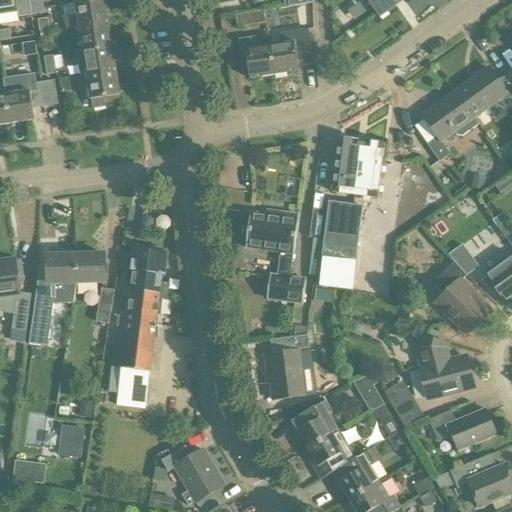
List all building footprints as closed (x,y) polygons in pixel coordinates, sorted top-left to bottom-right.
[(33,16),(30,0),(0,0),(0,15),(19,12),(20,18),(33,16)] [(30,0),(33,16),(45,14),(43,0),(30,0)] [(103,0),(77,4),(78,16),(65,18),(67,30),(80,28),(109,24),(105,0),(103,0)] [(367,0),(379,16),(395,5),(392,2),(394,0),(367,0)] [(238,28),(266,24),(265,12),(236,16),(238,28)] [(40,34),(51,32),(49,19),(38,21),(40,34)] [(109,24),(80,28),(84,52),(113,47),(109,24)] [(270,47),(274,76),(299,72),(298,63),(312,61),(313,65),(314,65),(309,29),(281,34),(283,45),(270,47)] [(0,41),(12,40),(10,30),(0,31),(0,41)] [(51,32),(40,34),(43,48),(53,46),(51,32)] [(274,76),(270,47),(257,49),(255,38),(239,40),(241,52),(246,52),(251,80),(274,76)] [(117,71),(113,47),(84,52),(88,76),(117,71)] [(47,76),(56,74),(53,57),(45,58),(47,76)] [(471,82),(457,92),(475,118),(508,95),(511,100),(511,99),(511,78),(509,74),(499,82),(490,70),(472,84),(471,82)] [(121,104),(117,71),(88,76),(91,100),(93,109),(121,104)] [(59,80),(62,94),(72,92),(70,78),(59,80)] [(42,83),(46,107),(59,105),(55,81),(42,83)] [(30,92),(6,95),(11,124),(35,120),(33,109),(46,107),(42,83),(29,85),(30,92)] [(474,119),(475,118),(457,92),(441,103),(442,105),(424,118),(438,137),(427,145),(440,163),(451,155),(442,142),(453,134),(455,136),(463,138),(479,126),(474,119)] [(6,95),(0,96),(0,125),(11,124),(6,95)] [(356,196),(363,142),(339,139),(333,193),(356,196)] [(384,145),(363,142),(356,196),(378,198),(384,145)] [(511,186),(511,185),(511,171),(510,171),(501,190),(508,193),(511,186)] [(485,177),(473,175),(471,188),(483,190),(485,177)] [(325,240),(323,259),(357,263),(363,207),(330,203),(325,240)] [(289,278),(292,254),(294,254),(298,216),(267,212),(267,216),(251,214),(246,248),(280,253),(277,277),(270,276),(267,299),(303,304),(306,280),(289,278)] [(502,213),(492,221),(497,227),(507,220),(502,213)] [(505,304),(511,298),(511,226),(507,220),(497,227),(511,247),(511,258),(486,277),(505,304)] [(321,277),(323,259),(325,240),(314,239),(310,276),(321,277)] [(133,271),(136,272),(136,271),(149,273),(146,294),(169,297),(171,284),(162,283),(163,275),(166,275),(169,253),(166,253),(164,250),(142,247),(139,250),(136,249),(136,254),(125,252),(122,269),(133,270),(133,271)] [(74,304),(78,284),(77,255),(48,256),(49,281),(38,281),(29,345),(48,347),(54,304),(74,304)] [(105,255),(77,255),(78,284),(106,283),(105,255)] [(16,260),(0,262),(0,299),(21,296),(19,282),(23,281),(21,261),(17,262),(16,260)] [(468,335),(491,313),(461,282),(467,276),(454,263),(433,284),(445,296),(435,305),(448,319),(450,317),(468,335)] [(136,272),(133,290),(128,289),(125,312),(120,312),(113,367),(123,369),(120,395),(118,405),(145,409),(149,372),(150,372),(158,315),(162,315),(164,300),(168,301),(169,297),(146,294),(149,273),(136,271),(136,272)] [(102,289),(97,323),(109,325),(115,291),(102,289)] [(300,352),(310,351),(308,336),(270,341),(272,355),(265,356),(267,373),(269,373),(273,401),(306,397),(300,352)] [(428,399),(474,387),(467,358),(450,363),(446,349),(448,345),(421,337),(417,349),(423,370),(421,370),(428,399)] [(123,369),(113,367),(109,393),(120,395),(123,369)] [(355,382),(371,411),(387,403),(371,373),(355,382)] [(406,425),(425,414),(405,380),(386,390),(406,425)] [(82,401),(80,418),(91,419),(93,403),(82,401)] [(309,450),(339,432),(328,415),(333,412),(326,401),(288,424),(294,435),(299,432),(309,450)] [(384,405),(374,411),(382,425),(392,419),(384,405)] [(460,452),(497,437),(486,410),(456,423),(451,411),(429,421),(438,441),(452,435),(460,452)] [(423,436),(416,424),(405,430),(412,442),(423,436)] [(84,429),(78,428),(74,457),(81,458),(84,429)] [(339,432),(309,450),(319,467),(315,469),(321,480),(330,476),(329,475),(359,457),(353,446),(349,449),(339,432)] [(395,450),(406,444),(401,434),(390,440),(395,450)] [(196,503),(225,486),(203,450),(192,457),(186,447),(162,461),(168,473),(175,469),(189,492),(182,496),(188,507),(195,502),(196,503)] [(367,452),(359,457),(329,475),(330,476),(336,486),(340,484),(350,500),(380,482),(370,466),(374,463),(367,452)] [(492,455),(451,472),(435,479),(441,491),(456,484),(458,490),(470,485),(480,508),(511,494),(511,472),(508,471),(505,466),(498,469),(492,455)] [(15,461),(13,480),(44,484),(46,465),(15,461)] [(431,489),(426,479),(413,487),(418,496),(431,489)] [(390,500),(380,482),(350,500),(356,511),(393,511),(400,508),(394,497),(390,500)] [(438,498),(432,488),(431,489),(420,496),(426,506),(438,498)]
